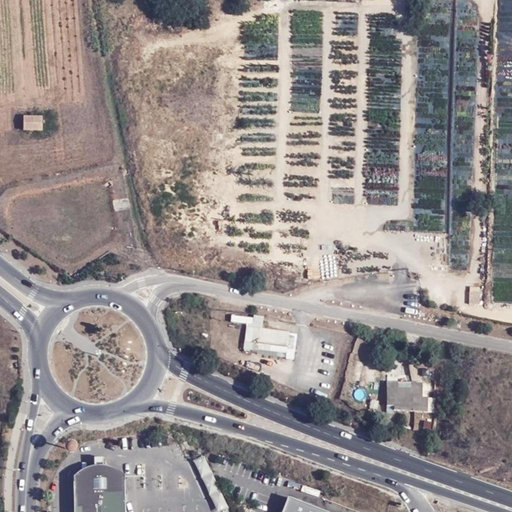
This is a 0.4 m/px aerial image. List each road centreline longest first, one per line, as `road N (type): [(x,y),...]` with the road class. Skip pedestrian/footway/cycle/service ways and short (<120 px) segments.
road 1 (secondary): [(511,497),(289,419),(157,351)]
road 2 (secondary): [(130,405),(223,422),(490,511)]
road 3 (unclassified): [(174,282),(511,348)]
